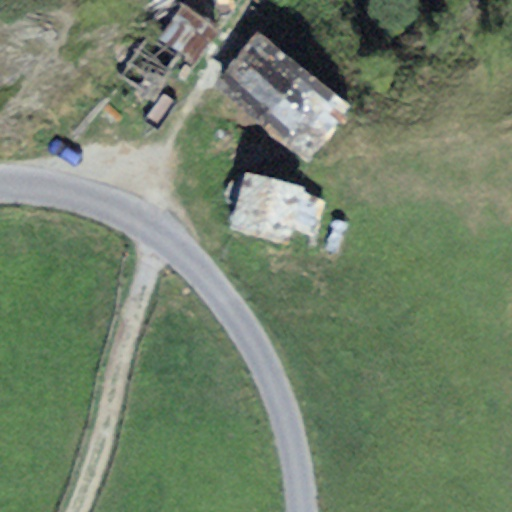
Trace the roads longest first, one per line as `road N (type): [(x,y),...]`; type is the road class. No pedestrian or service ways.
road 1 (unclassified): [(300,511),(299,456),(271,377),(231,305),(198,267),(153,228),(94,196),(0,185)]
road 2 (track): [(74,511),(97,455),(153,228)]
